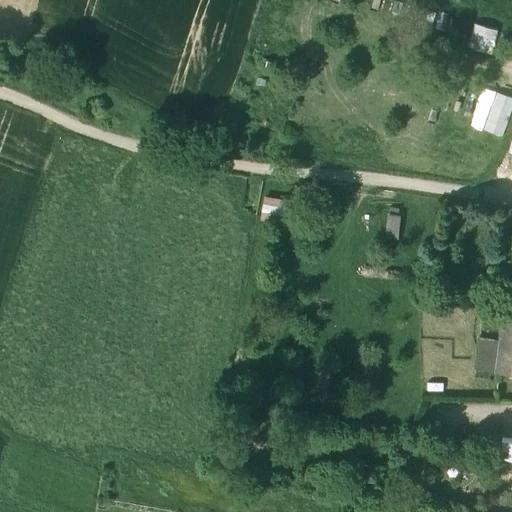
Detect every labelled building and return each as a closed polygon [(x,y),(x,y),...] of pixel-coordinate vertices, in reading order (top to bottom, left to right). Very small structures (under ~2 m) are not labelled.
[(472,45),(495,50),(499,30),(476,25),(472,45)] [(259,222),(284,226),(289,199),(264,194),(259,222)] [(400,240),(401,209),(390,209),(390,214),(383,214),(382,239),(400,240)] [(511,308),(503,308),(499,337),(495,373),(511,375),(511,308)] [(477,371),(495,373),(499,337),(481,335),(477,371)] [(511,442),(502,440),(499,454),(511,456),(511,442)]
